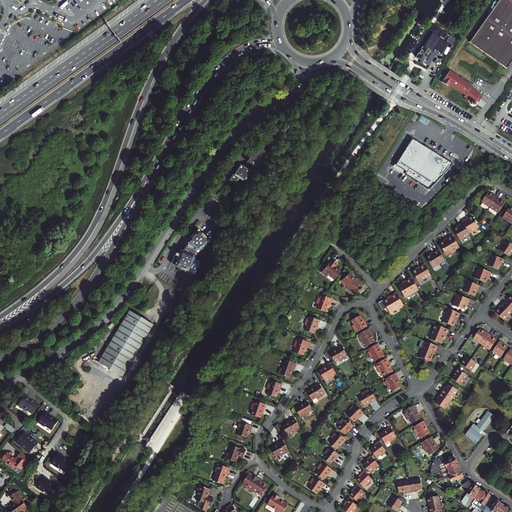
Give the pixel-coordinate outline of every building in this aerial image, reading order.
[(507,69),(511,62),(511,2),(510,1),(508,0),(500,0),(470,42),(507,69)] [(415,57),(423,62),(429,51),(430,57),(446,32),(429,26),(423,46),(422,46),(415,57)] [(481,96),(482,94),(472,88),(474,86),(452,70),(444,82),(451,86),(452,85),(467,96),(466,97),(473,103),(473,105),(475,106),(477,105),(478,104),(477,102),(478,101),(481,96)] [(415,142),(411,139),(391,168),(429,192),(454,165),(445,160),(431,151),(415,142)] [(260,148),(256,154),(252,152),(250,155),(254,157),(250,164),(252,165),(256,168),(266,152),(260,148)] [(245,176),(246,177),(250,171),(240,164),(236,170),(235,169),(228,178),(233,182),(239,175),(241,173),(245,176)] [(493,194),(489,191),(482,200),(490,206),(498,196),(494,193),(493,194)] [(498,196),(490,206),(499,212),(505,202),(500,199),(501,198),(498,196)] [(511,207),(510,206),(503,216),(511,222),(511,207)] [(462,219),(463,221),(469,232),(479,226),(473,216),(470,217),(468,219),(467,217),(462,219)] [(454,228),(460,239),(469,233),(469,232),(463,221),(458,223),(459,225),(457,226),(454,228)] [(176,259),(173,266),(188,272),(195,257),(192,256),(194,252),(196,254),(210,244),(200,231),(186,241),(188,244),(182,251),(179,251),(178,254),(177,254),(174,258),(176,259)] [(446,254),(460,246),(452,233),(444,238),(445,239),(443,240),(439,243),(446,254)] [(511,243),(507,240),(500,249),(509,256),(511,252),(511,251),(511,243)] [(432,266),(444,259),(438,248),(431,252),(431,254),(430,255),(426,257),(432,266)] [(505,259),(492,254),(488,265),(499,269),(502,263),(503,263),(505,259)] [(324,265),(325,266),(321,272),(327,277),(328,275),(334,280),(340,271),(333,267),(336,262),(331,258),(329,261),(328,260),(324,265)] [(418,280),(430,273),(424,262),(417,266),(418,267),(416,269),(412,271),(418,280)] [(492,272),(479,267),(474,277),(486,282),(489,276),(490,276),(492,272)] [(404,282),(402,283),(398,285),(404,296),(418,288),(410,276),(403,280),(404,282)] [(343,287),(342,289),(347,292),(348,290),(352,293),(360,283),(353,278),(351,280),(348,277),(342,286),(343,287)] [(479,289),(480,285),(467,280),(463,291),(475,295),(478,289),(479,289)] [(389,311),(403,303),(395,291),(388,295),(389,296),(387,297),(383,299),(382,298),(378,301),(382,308),(386,306),(389,311)] [(471,299),(458,294),(453,305),(465,310),(466,306),(467,304),(468,304),(471,299)] [(329,306),(331,299),(321,295),(320,297),(319,297),(318,296),(315,303),(317,304),(316,309),(325,312),(327,308),(328,306),(329,306)] [(505,299),(502,302),(511,311),(511,310),(511,295),(509,298),(507,300),(505,299)] [(511,311),(502,302),(500,305),(501,306),(499,308),(496,312),(503,319),(511,311)] [(460,313),(448,308),(442,321),(453,326),(455,322),(456,320),(457,320),(460,313)] [(124,379),(157,329),(142,319),(142,318),(134,313),(125,326),(126,326),(100,363),(124,379)] [(362,319),(360,316),(351,320),(351,322),(350,323),(349,323),(353,329),(355,328),(357,332),(367,326),(365,321),(364,322),(362,319)] [(303,324),(305,325),(303,331),(312,334),(314,331),(314,328),(316,329),(318,321),(308,317),(307,319),(306,319),(305,319),(303,324)] [(449,330),(436,324),(430,339),(442,344),(443,339),(444,337),(446,338),(449,330)] [(474,337),(482,342),(489,332),(486,329),(485,330),(483,329),(480,327),(474,337)] [(373,338),(371,336),(373,335),(369,328),(359,334),(360,335),(358,336),(357,337),(361,343),(363,342),(366,346),(375,341),(373,338)] [(489,332),(482,342),(490,348),(497,338),(494,337),(492,335),(493,334),(489,332)] [(434,354),(437,346),(421,339),(418,346),(422,348),(418,356),(424,359),(427,360),(429,361),(433,353),(434,354)] [(501,339),(493,350),(502,355),(508,346),(506,345),(503,343),(504,342),(501,339)] [(309,344),(298,340),(298,342),(297,342),(295,341),(292,348),(295,349),(293,354),(303,357),(304,354),(305,351),(306,351),(309,344)] [(377,343),(367,349),(369,351),(367,352),(367,353),(370,358),(372,357),(374,361),(383,356),(381,351),(379,349),(380,348),(377,343)] [(334,349),(331,351),(327,353),(332,361),(337,359),(338,361),(345,357),(344,356),(345,355),(339,345),(333,348),(334,349)] [(471,370),(477,362),(471,358),(465,354),(463,358),(464,359),(462,361),(461,364),(471,370)] [(388,365),(390,364),(386,358),(376,364),(377,366),(376,366),(375,367),(379,373),(381,372),(383,376),(392,371),(390,367),(388,365)] [(280,370),(278,375),(289,380),(292,372),(294,372),(297,366),(284,361),(281,370),(280,370)] [(322,380),(326,378),(327,379),(333,376),(332,374),(333,374),(328,363),(323,366),(324,367),(321,369),(317,371),(322,380)] [(460,383),(466,374),(456,367),(453,371),(454,372),(452,374),(450,377),(460,383)] [(388,388),(390,387),(393,391),(401,386),(399,383),(397,380),(399,379),(395,373),(385,378),(386,380),(385,381),(384,381),(388,388)] [(279,392),(282,385),(272,381),(271,383),(269,383),(266,390),(268,391),(267,395),(276,398),(279,392)] [(439,392),(451,399),(457,390),(447,383),(445,387),(443,389),(441,388),(439,392)] [(323,397),(322,396),(321,395),(323,394),(318,384),(311,388),(312,389),(309,391),(306,392),(311,401),(315,399),(316,401),(323,397)] [(362,406),(366,404),(368,403),(369,404),(375,401),(370,391),(368,392),(367,390),(360,394),(361,395),(357,398),(362,406)] [(438,396),(437,399),(434,403),(444,409),(451,399),(439,392),(437,396),(438,396)] [(25,409),(32,414),(38,405),(34,402),(33,402),(30,400),(30,399),(25,395),(17,405),(23,409),(25,409)] [(252,410),(250,415),(260,418),(262,412),(263,412),(266,405),(255,401),(254,403),(253,403),(250,410),(252,410)] [(302,404),(294,408),(299,416),(302,414),(303,416),(308,412),(311,410),(306,401),(301,403),(302,404)] [(405,411),(403,412),(407,418),(408,417),(411,422),(419,417),(417,413),(416,411),(417,410),(413,403),(404,409),(405,411)] [(352,423),(356,419),(358,417),(359,418),(363,415),(355,407),(353,408),(352,407),(351,406),(347,410),(349,412),(345,415),(352,423)] [(403,408),(390,415),(392,418),(403,412),(405,411),(404,409),(403,408)] [(46,412),(38,422),(44,426),(46,426),(53,431),(59,422),(55,419),(54,419),(51,417),(51,416),(46,412)] [(478,433),(471,428),(467,433),(475,439),(474,441),(477,444),(482,436),(481,435),(494,417),(488,412),(477,427),(480,430),(478,433)] [(284,423),(281,425),(286,434),(290,432),(291,433),(298,430),(297,429),(297,428),(298,427),(293,417),(286,421),(287,422),(284,423)] [(414,427),(413,428),(412,428),(415,434),(417,433),(419,437),(428,432),(426,428),(425,425),(426,424),(423,419),(413,425),(414,427)] [(343,436),(346,433),(348,431),(349,432),(353,428),(345,420),(343,422),(342,421),(341,420),(337,425),(339,426),(335,430),(343,436)] [(238,431),(236,435),(246,439),(247,434),(249,431),(250,432),(252,427),(241,423),(240,424),(239,424),(238,424),(236,430),(238,431)] [(392,437),(395,435),(390,425),(385,427),(386,429),(383,430),(379,433),(384,441),(386,440),(387,441),(387,442),(392,439),(392,437)] [(25,432),(17,442),(30,453),(34,449),(35,449),(38,446),(38,444),(38,443),(25,432)] [(336,449),(339,446),(341,443),(342,444),(346,441),(337,433),(336,435),(334,434),(334,433),(330,438),(332,439),(328,443),(336,449)] [(431,435),(421,441),(426,449),(428,448),(430,452),(437,447),(436,445),(434,443),(435,442),(431,435)] [(275,444),(272,446),(269,447),(273,456),(278,454),(279,455),(285,452),(285,451),(284,450),(286,449),(281,439),(274,443),(275,444)] [(370,448),(377,456),(385,449),(378,440),(373,444),(374,445),(370,448)] [(446,443),(439,451),(444,453),(449,447),(446,443)] [(229,453),(231,453),(228,461),(236,464),(239,457),(244,459),(246,452),(243,451),(244,450),(237,447),(237,448),(232,446),(229,453)] [(329,466),(332,462),(334,459),(335,460),(339,456),(330,449),(328,451),(327,450),(326,450),(323,454),(325,456),(322,460),(329,466)] [(30,458),(22,452),(16,459),(12,455),(13,454),(10,451),(4,458),(8,461),(8,462),(13,466),(15,465),(18,467),(19,467),(22,470),(25,466),(24,466),(26,463),(26,462),(30,458)] [(59,454),(52,465),(58,469),(60,469),(67,473),(73,464),(69,461),(68,461),(65,459),(65,458),(59,454)] [(370,472),(379,465),(370,456),(365,460),(366,461),(364,464),(370,472)] [(430,475),(433,474),(457,463),(455,458),(442,464),(439,459),(438,459),(435,458),(431,466),(430,475)] [(322,480),(324,477),(326,474),(327,475),(331,470),(322,463),(320,465),(319,464),(318,464),(315,469),(317,470),(314,474),(322,480)] [(457,463),(433,474),(434,476),(442,473),(442,475),(444,475),(449,472),(459,468),(457,463)] [(229,469),(217,464),(214,472),(216,473),(212,481),(223,486),(226,480),(224,479),(226,475),(226,476),(229,469)] [(440,482),(461,472),(459,468),(449,472),(450,474),(445,477),(439,479),(440,482)] [(258,480),(259,478),(260,478),(253,474),(250,472),(242,484),(251,490),(251,489),(256,492),(257,492),(262,495),(269,485),(263,481),(262,482),(258,480)] [(357,480),(364,488),(372,480),(364,472),(359,476),(360,477),(357,480)] [(462,486),(468,481),(464,477),(461,472),(440,482),(436,483),(440,487),(447,484),(446,482),(452,479),(453,481),(457,480),(459,483),(462,486)] [(318,488),(319,489),(323,484),(314,478),(313,479),(312,479),(310,478),(307,483),(309,484),(306,488),(314,494),(317,490),(318,488)] [(419,479),(407,481),(409,492),(416,491),(416,489),(420,489),(419,479)] [(398,492),(402,492),(402,494),(409,492),(407,481),(396,482),(398,492)] [(462,486),(461,487),(468,492),(460,503),(465,507),(478,487),(468,481),(462,486)] [(210,489),(199,485),(197,491),(199,491),(196,499),(200,501),(198,506),(206,511),(208,505),(210,506),(212,506),(214,499),(207,497),(210,489)] [(357,502),(365,493),(355,485),(350,491),(352,492),(349,495),(357,502)] [(478,487),(465,507),(467,508),(474,498),(476,499),(482,490),(478,487)] [(472,505),(476,507),(486,493),(482,490),(476,499),(472,505)] [(30,507),(19,491),(12,495),(18,503),(15,504),(14,503),(9,506),(13,511),(24,511),(27,510),(26,509),(30,507)] [(428,496),(426,497),(426,501),(428,509),(428,510),(427,511),(435,511),(435,510),(439,509),(438,502),(437,495),(433,495),(432,492),(428,493),(428,496)] [(270,504),(282,511),(285,511),(290,504),(286,501),(285,502),(282,499),(283,497),(276,493),(270,504)] [(476,511),(479,507),(485,511),(490,503),(487,500),(491,496),(486,493),(476,507),(472,511),(476,511)] [(401,502),(392,496),(386,505),(396,511),(400,506),(399,505),(401,502)] [(343,505),(341,509),(346,511),(351,511),(357,505),(346,498),(342,504),(343,505)] [(501,503),(497,500),(493,505),(490,503),(485,511),(483,511),(495,511),(501,503)] [(501,511),(505,506),(501,503),(495,511),(501,511)]
